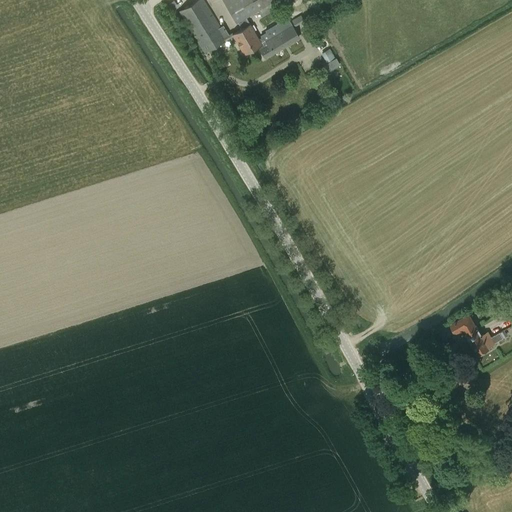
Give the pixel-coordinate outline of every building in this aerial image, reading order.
[(204,52),(225,39),(218,28),(220,26),(203,0),(196,0),(178,11),(204,52)] [(242,28),(250,24),(246,17),(257,10),(261,16),(288,0),(223,0),(236,22),(238,22),(242,28)] [(250,24),(242,28),(232,34),(243,54),(258,45),(260,49),(265,57),(298,37),(291,24),(269,36),(272,41),(267,45),(262,37),(258,39),(250,24)] [(323,52),(328,61),(334,58),(329,49),(323,52)] [(463,329),(481,359),(493,352),(491,348),(504,341),(500,333),(491,338),(488,333),(484,335),(470,312),(450,324),(455,333),(463,329)]
